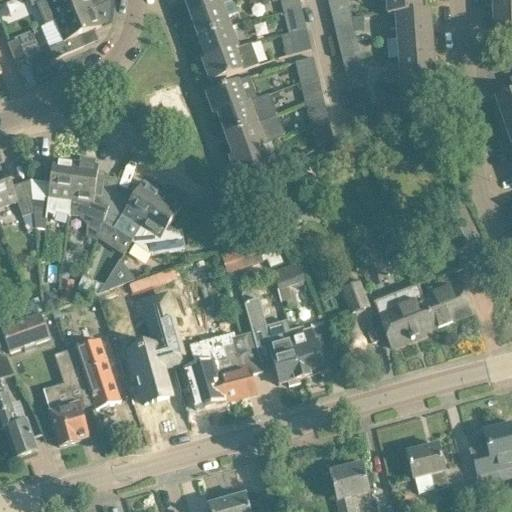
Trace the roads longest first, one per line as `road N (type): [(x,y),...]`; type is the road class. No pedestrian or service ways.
road 1 (tertiary): [(511,364),(10,505)]
road 2 (residential): [(511,271),(490,228),(471,158),(460,0)]
road 3 (residential): [(228,193),(194,194),(140,149),(47,109)]
road 4 (residential): [(47,109),(109,65),(125,44),(134,0)]
